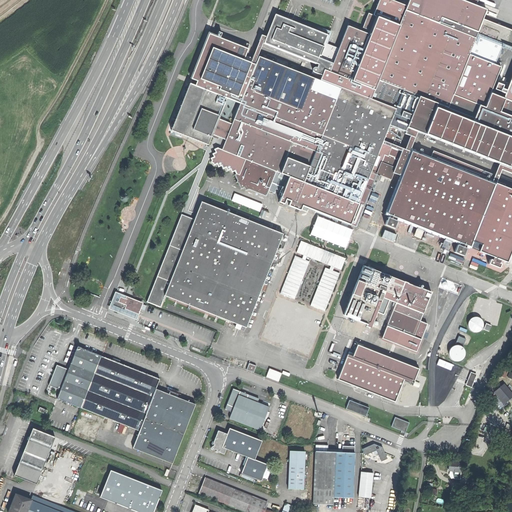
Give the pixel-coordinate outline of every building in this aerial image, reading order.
[(464,142),(472,122),(479,105),(453,95),(469,55),(495,65),(503,44),(478,33),(476,38),(440,24),(405,10),(406,6),(393,0),(380,0),(374,15),(378,17),(371,35),(353,81),(330,72),(325,70),(323,75),(321,80),(395,110),(394,114),(464,142)] [(408,0),(406,6),(405,10),(440,24),(442,18),(478,32),(486,9),(477,5),(464,0),(408,0)] [(315,72),(323,75),(325,70),(330,72),(336,56),(332,54),(333,51),(324,47),(326,43),(329,35),(276,14),(264,43),(319,64),(318,68),(316,67),(314,68),(314,70),(314,71),(315,72)] [(375,16),(369,14),(362,28),(369,31),(375,16)] [(442,18),(440,24),(476,38),(478,33),(478,32),(442,18)] [(336,56),(330,72),(353,81),(371,35),(348,26),(340,48),(336,56)] [(209,35),(191,80),(197,82),(196,86),(227,98),(241,103),(255,66),(243,61),(248,50),(209,35)] [(332,54),(336,56),(340,48),(337,47),(326,43),(324,47),(333,51),(332,54)] [(453,95),(479,105),(484,107),(490,93),(500,67),(495,65),(469,55),(453,95)] [(389,126),(394,114),(395,110),(321,80),(259,56),(255,66),(241,103),(232,124),(226,139),(222,149),(248,160),(276,170),(358,203),(389,126)] [(208,144),(209,144),(213,134),(219,119),(227,98),(196,86),(189,83),(171,130),(172,130),(172,131),(208,145),(208,144)] [(511,101),(504,99),(490,93),(484,107),(479,105),(472,122),(478,124),(467,151),(511,168),(511,101)] [(219,119),(213,134),(226,139),(232,124),(219,119)] [(399,130),(389,126),(358,203),(276,170),(273,177),(285,182),(285,183),(289,185),(290,183),(335,201),(334,203),(341,206),(342,204),(362,212),(385,155),(388,156),(388,155),(394,158),(394,159),(397,160),(397,159),(403,161),(406,162),(385,214),(390,216),(389,218),(388,217),(385,225),(394,228),(397,221),(396,220),(397,219),(459,243),(458,245),(457,245),(454,252),(464,256),(467,248),(466,248),(466,246),(471,248),(496,184),(411,150),(409,155),(406,154),(407,153),(392,147),(399,130)] [(217,147),(222,149),(226,139),(213,134),(209,144),(217,147)] [(235,171),(236,174),(238,173),(240,174),(241,172),(244,171),(243,168),(245,167),(243,163),(247,163),(248,160),(222,149),(217,147),(214,149),(215,152),(212,154),(213,157),(210,158),(211,160),(210,162),(212,163),(214,166),(217,164),(218,167),(221,166),(223,169),(226,168),(227,171),(230,169),(232,173),(235,171)] [(267,196),(273,177),(276,170),(248,160),(247,163),(243,163),(245,167),(243,168),(244,171),(241,172),(240,174),(238,173),(236,174),(235,175),(237,181),(236,183),(238,183),(240,189),(243,188),(245,191),(248,190),(267,196)] [(511,249),(511,189),(496,184),(471,248),(493,257),(491,261),(489,260),(488,264),(499,268),(501,263),(498,262),(499,260),(507,263),(511,249)] [(330,201),(306,192),(301,204),(322,213),(323,208),(327,209),(330,201)] [(201,201),(194,219),(164,295),(202,309),(246,327),(283,233),(201,201)] [(262,210),(260,215),(271,219),(273,214),(262,210)] [(164,295),(194,219),(181,213),(146,300),(160,306),(164,295)] [(274,308),(281,311),(278,317),(271,315),(263,335),(308,353),(316,332),(309,330),(312,323),(319,325),(323,314),(316,311),(318,308),(325,311),(340,273),(333,270),(334,267),(341,269),(346,258),(301,240),(296,252),(303,254),(302,258),(295,255),(280,293),(287,296),(286,299),(279,296),(274,308)] [(363,266),(357,280),(385,291),(398,296),(396,300),(392,310),(420,321),(432,293),(363,266)] [(441,278),(438,287),(458,295),(462,286),(441,278)] [(343,314),(371,325),(383,294),(385,291),(357,280),(343,314)] [(398,296),(385,291),(383,294),(396,300),(398,296)] [(115,292),(108,309),(136,321),(144,303),(115,292)] [(396,300),(383,294),(371,325),(384,331),(392,310),(396,300)] [(420,321),(392,310),(384,331),(381,338),(416,351),(427,324),(420,321)] [(473,317),(470,319),(468,321),(468,324),(468,328),(470,330),(472,332),(475,332),(478,332),(481,330),(483,328),(483,325),(483,322),(481,319),(479,318),(476,317),(473,317)] [(463,346),(466,339),(459,336),(456,343),(463,346)] [(337,378),(395,400),(404,378),(413,382),(419,367),(357,344),(353,355),(352,358),(346,356),(337,378)] [(453,346),(451,348),(449,350),(449,353),(449,357),(451,359),(453,361),(456,361),(459,361),(462,359),(464,357),(464,354),(464,351),(462,348),(460,346),(457,346),(453,346)] [(156,389),(160,379),(115,362),(77,347),(68,370),(57,366),(49,386),(60,390),(57,398),(140,430),(156,389)] [(246,369),(253,372),(256,365),(249,362),(246,369)] [(282,373),(269,368),(266,376),(279,381),(282,373)] [(472,387),(477,374),(471,371),(466,385),(472,387)] [(504,384),(494,392),(498,396),(497,396),(499,400),(503,404),(509,399),(505,393),(509,390),(504,384)] [(233,388),(226,404),(233,406),(238,394),(246,397),(248,394),(242,392),(233,388)] [(195,404),(156,389),(140,430),(133,448),(172,463),(195,404)] [(228,417),(259,430),(268,406),(256,402),(246,397),(238,394),(233,406),(231,412),(228,417)] [(345,408),(365,416),(368,408),(349,400),(345,408)] [(395,417),(391,426),(401,430),(401,431),(405,432),(409,422),(395,417)] [(55,437),(32,428),(24,449),(13,475),(36,484),(55,437)] [(216,435),(212,443),(213,444),(212,446),(210,447),(210,449),(211,450),(213,450),(214,449),(217,450),(216,451),(223,453),(225,448),(247,457),(244,463),(245,463),(241,472),(260,480),(267,464),(254,459),(262,441),(230,428),(227,433),(218,429),(216,435)] [(327,445),(315,444),(313,503),(310,503),(310,510),(318,511),(318,504),(332,504),(333,497),(352,498),(354,446),(342,445),(342,452),(327,451),(327,445)] [(362,449),(365,454),(373,451),(376,449),(378,453),(381,461),(387,458),(381,446),(377,445),(374,444),(362,449)] [(304,451),(289,450),(287,488),(302,489),(304,451)] [(448,466),(448,470),(451,470),(456,471),(457,462),(448,462),(448,466)] [(153,511),(163,490),(111,470),(100,498),(138,511),(153,511)] [(372,472),(361,471),(360,481),(359,481),(357,505),(365,506),(364,509),(368,509),(369,498),(370,498),(372,482),(371,482),(372,472)] [(199,492),(227,503),(232,491),(233,488),(204,476),(202,482),(203,482),(201,485),(199,492)] [(266,501),(239,490),(238,494),(232,491),(227,503),(248,511),(261,511),(263,507),(266,501)] [(25,511),(30,500),(15,494),(12,503),(8,511),(25,511)] [(76,511),(32,495),(30,500),(25,511),(76,511)] [(190,511),(207,511),(208,511),(209,509),(194,503),(190,511)]
